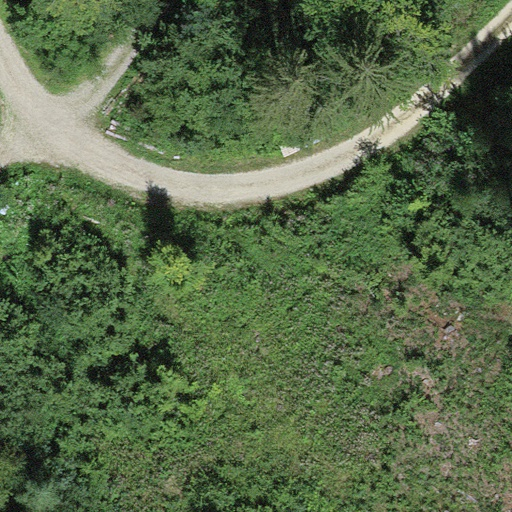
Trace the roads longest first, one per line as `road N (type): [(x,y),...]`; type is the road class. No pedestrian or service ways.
road 1 (track): [(38,99),(132,168),(262,181),(394,126),(511,13)]
road 2 (track): [(38,99),(134,0)]
